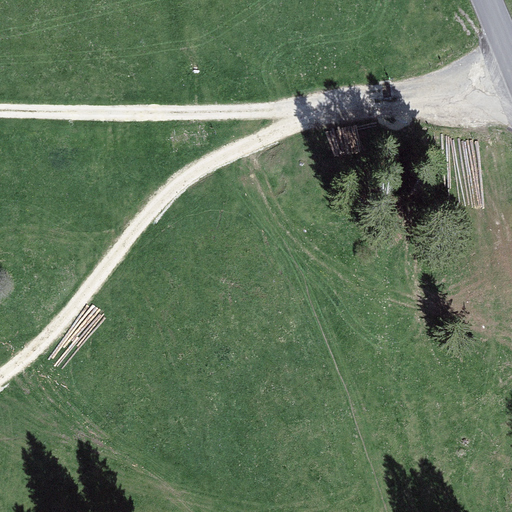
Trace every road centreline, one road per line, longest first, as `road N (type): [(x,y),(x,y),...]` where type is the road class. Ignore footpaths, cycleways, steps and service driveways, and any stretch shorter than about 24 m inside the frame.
road 1 (track): [(511,93),(207,116),(0,114)]
road 2 (track): [(0,386),(52,338),(170,189),(322,107)]
